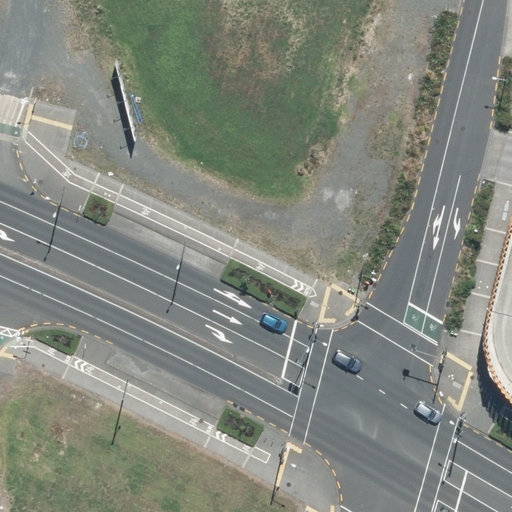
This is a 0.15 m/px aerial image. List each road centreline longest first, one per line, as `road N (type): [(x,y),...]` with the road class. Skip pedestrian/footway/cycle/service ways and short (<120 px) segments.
road 1 (secondary): [(0,207),(152,274),(384,395)]
road 2 (secondary): [(367,459),(180,358),(0,275)]
road 3 (unclassified): [(480,0),(384,395)]
road 4 (secondary): [(384,395),(511,467)]
